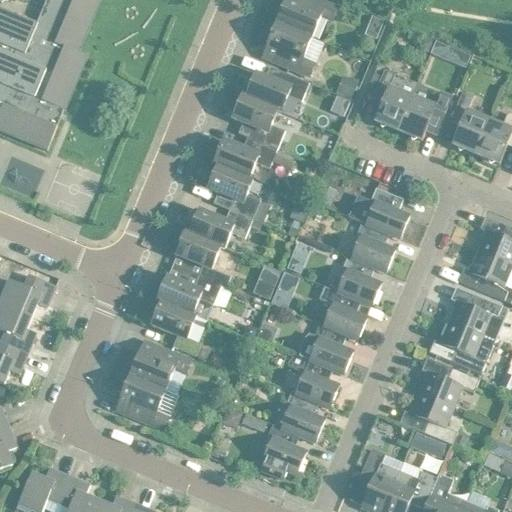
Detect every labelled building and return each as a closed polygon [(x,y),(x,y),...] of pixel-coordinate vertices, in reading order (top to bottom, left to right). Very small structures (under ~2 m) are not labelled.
[(0,132),(47,151),(56,128),(55,128),(62,111),(64,112),(87,57),(77,53),(99,1),(97,0),(45,0),(36,24),(0,9),(0,132)] [(315,0),(286,0),(276,24),(311,38),(320,17),(331,21),(336,9),(315,0)] [(302,61),(311,38),(276,24),(262,58),(308,77),(313,65),(302,61)] [(397,132),(411,99),(416,85),(383,72),(373,95),(384,99),(374,123),(397,132)] [(255,75),(246,98),(277,111),(276,112),(280,113),(287,97),(301,103),(309,84),(285,75),(281,86),(255,75)] [(411,99),(397,132),(421,141),(423,135),(434,139),(450,99),(439,95),(434,108),(411,99)] [(475,155),(489,122),(466,113),(472,99),(461,95),(451,118),(462,122),(452,146),(475,155)] [(246,98),(242,96),(232,120),(258,130),(253,141),(277,151),(284,132),(270,126),(276,112),(277,111),(246,98)] [(489,122),(475,155),(498,165),(508,141),(511,143),(511,116),(510,115),(506,117),(502,127),(489,122)] [(277,151),(253,141),(249,153),(223,142),(213,166),(217,167),(248,180),(248,179),(255,164),(269,170),(277,151)] [(217,167),(207,190),(233,200),(228,211),(252,221),(260,202),(246,197),(252,181),(248,179),(248,180),(217,167)] [(388,235),(398,239),(398,240),(399,240),(409,217),(407,217),(397,213),(402,201),(375,189),(370,202),(356,196),(347,218),(361,224),(361,223),(388,235)] [(252,221),(228,211),(224,223),(198,212),(189,234),(189,235),(220,248),(220,249),(223,250),(230,234),(244,240),(252,221)] [(477,253),(511,267),(511,265),(511,229),(484,218),(479,231),(486,233),(477,253)] [(361,223),(361,224),(355,236),(360,238),(351,259),(374,269),(384,273),(384,274),(385,274),(394,251),(393,251),(383,247),(388,235),(361,223)] [(189,235),(189,234),(185,233),(175,257),(201,267),(196,278),(220,288),(225,290),(230,278),(211,270),(220,249),(220,248),(189,235)] [(511,291),(503,288),(511,267),(477,253),(469,273),(462,271),(457,283),(510,305),(511,299),(511,291)] [(374,269),(351,259),(347,257),(341,270),(346,272),(337,293),(360,303),(370,307),(369,308),(371,308),(380,285),(379,285),(369,281),(374,269)] [(55,288),(32,278),(28,277),(23,288),(8,281),(0,300),(0,304),(31,318),(37,305),(47,309),(55,288)] [(220,288),(196,278),(192,289),(166,279),(156,302),(160,304),(160,303),(192,316),(198,301),(212,307),(220,288)] [(332,306),(323,327),(346,337),(356,341),(355,342),(357,342),(366,319),(365,319),(355,315),(360,303),(337,293),(322,287),(317,300),(332,306)] [(448,324),(482,338),(491,318),(502,323),(507,310),(455,289),(450,301),(456,304),(448,324)] [(160,303),(160,304),(151,327),(176,337),(172,348),(195,358),(200,346),(186,340),(196,317),(192,316),(160,303)] [(0,344),(27,355),(36,335),(26,331),(31,318),(0,304),(0,331),(4,333),(0,344)] [(482,338),(448,324),(440,344),(433,341),(428,354),(480,376),(486,363),(474,358),(482,338)] [(332,371),(342,375),(341,376),(343,376),(352,353),(351,353),(341,349),(346,337),(323,327),(318,325),(313,338),(308,336),(303,342),(300,349),(299,357),(332,371)] [(144,343),(130,377),(164,392),(174,370),(185,374),(190,362),(144,343)] [(27,355),(0,344),(0,383),(3,385),(9,371),(19,376),(27,355)] [(303,375),(295,395),(318,405),(317,405),(328,409),(327,410),(328,411),(338,387),(337,387),(326,383),(332,371),(299,357),(292,354),(287,368),(303,375)] [(419,395),(453,409),(461,389),(473,394),(478,381),(426,359),(421,372),(427,375),(419,395)] [(155,414),(164,392),(130,377),(116,411),(161,430),(166,418),(155,414)] [(318,405),(295,395),(290,393),(285,406),(289,408),(281,429),(299,437),(299,438),(314,443),(313,444),(314,445),(324,421),(323,421),(323,422),(312,417),(317,405),(318,405)] [(445,429),(453,409),(419,395),(410,415),(404,412),(399,425),(451,446),(456,434),(445,429)] [(294,450),(299,438),(299,437),(281,429),(272,426),(266,439),(271,441),(262,463),(263,463),(261,468),(283,477),(285,471),(295,476),(296,477),(306,454),(304,453),(304,454),(294,450)] [(0,471),(12,467),(6,453),(16,449),(7,428),(0,431),(0,471)] [(368,511),(382,511),(399,472),(381,464),(384,456),(370,451),(358,479),(370,484),(360,508),(368,511)] [(58,506),(69,478),(48,469),(44,480),(31,474),(17,507),(30,511),(42,511),(47,501),(58,506)] [(399,472),(382,511),(406,511),(411,500),(424,506),(436,478),(422,472),(419,480),(399,472)] [(438,474),(436,478),(424,506),(421,511),(462,511),(466,504),(447,496),(453,480),(438,474)] [(69,478),(58,506),(68,510),(67,511),(93,511),(98,502),(85,496),(89,486),(69,478)] [(98,502),(93,511),(133,511),(136,505),(115,497),(111,507),(98,502)]
